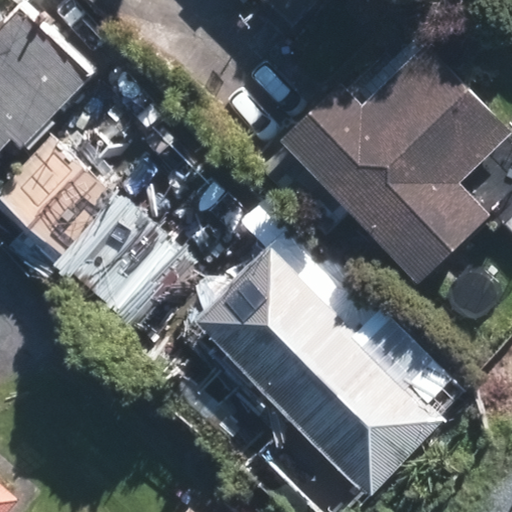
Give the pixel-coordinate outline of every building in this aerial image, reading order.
[(48,0),(27,0),(0,28),(0,160),(32,127),(40,135),(112,62),(48,0)] [(281,0),(303,21),(323,0),(281,0)] [(361,69),(269,159),(338,228),(367,199),(439,271),(511,200),(480,168),(511,136),(511,97),(444,29),(382,90),(361,69)] [(66,123),(6,184),(143,317),(202,257),(66,123)] [(291,229),(216,300),(385,479),(460,407),(291,229)] [(12,511),(33,489),(0,460),(0,511),(12,511)] [(295,511),(246,465),(207,506),(212,511),(295,511)] [(208,511),(198,502),(188,511),(208,511)]
